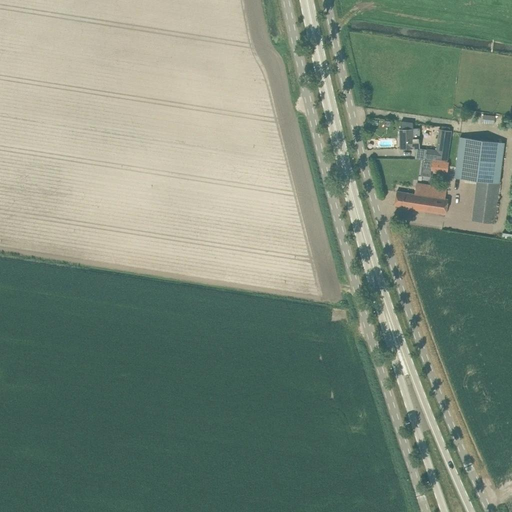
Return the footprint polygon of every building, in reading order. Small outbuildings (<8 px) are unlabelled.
[(482,123),(494,124),(495,116),(483,115),(482,123)] [(400,130),(401,148),(419,148),(419,136),(413,136),(412,129),(410,129),(400,130)] [(450,131),(439,129),(436,149),(427,148),(426,158),(435,159),(447,160),(451,133),(450,132),(450,131)] [(471,221),(494,224),(504,143),(460,137),(455,178),(477,181),(471,221)] [(447,173),(448,162),(433,160),(432,171),(447,173)] [(446,215),(448,199),(445,199),(447,188),(426,185),(426,188),(416,186),(414,194),(397,191),(394,206),(446,215)]
